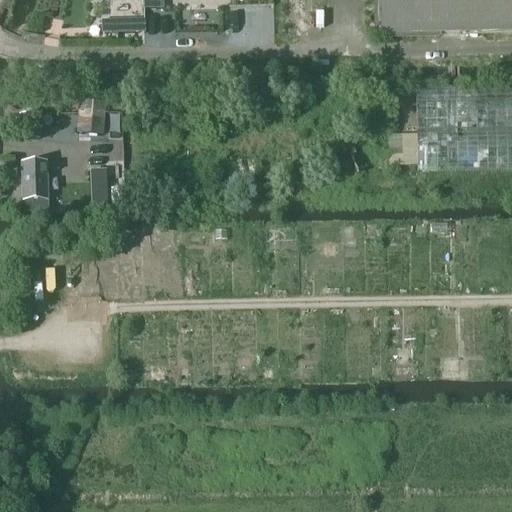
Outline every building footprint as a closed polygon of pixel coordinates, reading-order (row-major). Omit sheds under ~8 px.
[(143,0),(144,10),(147,10),(165,10),(164,0),(143,0)] [(53,107),(19,107),(21,142),(41,141),(40,129),(54,129),(54,128),(66,128),(65,117),(54,118),(53,107)] [(45,216),(44,204),(49,203),(47,165),(22,166),(23,204),(31,204),(31,217),(45,216)] [(106,171),(91,172),(92,209),(108,208),(106,171)] [(247,236),(179,237),(179,256),(195,257),(195,262),(231,262),(231,256),(247,256),(247,236)] [(413,242),(346,243),(346,262),(362,263),(362,268),(398,268),(398,262),(414,262),(413,242)] [(493,246),(473,246),(474,314),(494,314),(494,298),(499,298),(499,261),(493,261),(493,246)] [(267,264),(261,264),(262,301),(267,301),(267,316),(287,316),(286,249),(266,249),(267,264)] [(159,250),(139,250),(140,318),(160,318),(160,302),(166,301),(165,266),(160,266),(159,250)] [(434,270),(428,270),(428,306),(434,306),(434,322),(454,322),(453,254),(434,254),(434,270)] [(326,256),(307,256),(307,324),(327,323),(327,308),(333,308),(333,271),(326,271),(326,256)]
